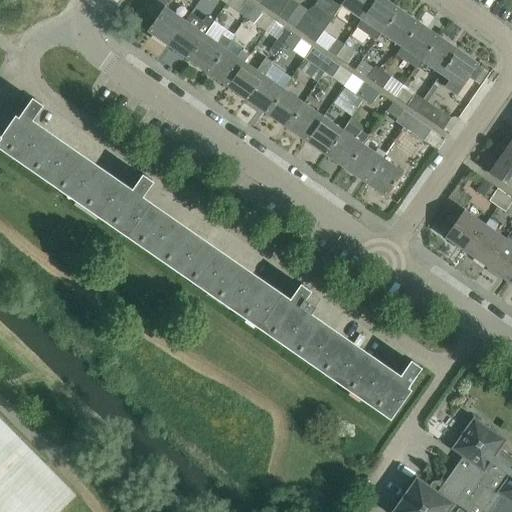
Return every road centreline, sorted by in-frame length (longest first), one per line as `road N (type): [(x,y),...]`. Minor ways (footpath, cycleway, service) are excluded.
road 1 (unclassified): [(447,372),(14,80)]
road 2 (residential): [(381,257),(99,60),(82,33)]
road 3 (unclassified): [(381,257),(511,85)]
road 4 (unclassified): [(365,496),(447,372)]
